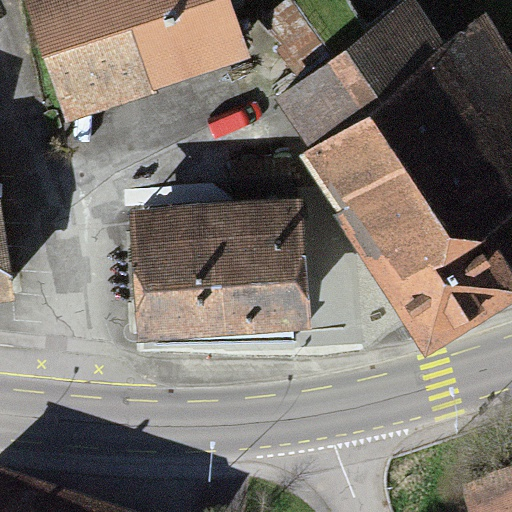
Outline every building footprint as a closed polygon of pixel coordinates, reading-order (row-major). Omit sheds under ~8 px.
[(242,0),(40,0),(66,87),(252,32),(242,0)] [(428,14),(288,93),(427,335),(511,286),(511,254),(481,201),(511,183),(511,68),(485,22),(445,44),(428,14)] [(0,264),(20,261),(0,151),(0,264)] [(303,191),(132,201),(138,299),(309,289),(303,191)] [(511,511),(511,479),(474,491),(479,511),(511,511)] [(80,511),(0,485),(0,511),(80,511)]
